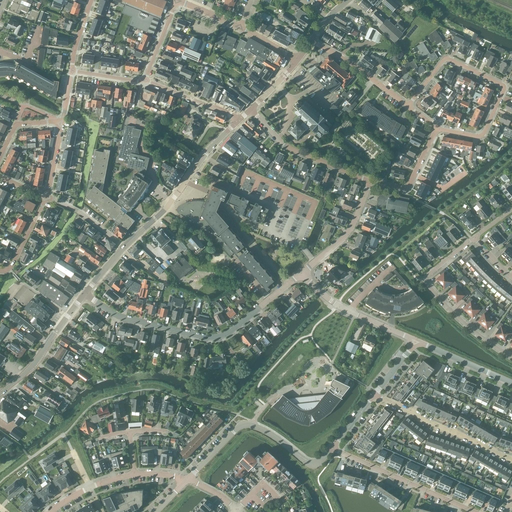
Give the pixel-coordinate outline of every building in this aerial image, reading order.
[(57,0),(57,3),(63,5),(66,6),(79,10),(81,4),(74,2),(73,4),(67,2),(67,0),(57,0)] [(115,4),(111,3),(103,0),(100,0),(99,5),(99,6),(109,10),(110,5),(111,5),(111,6),(114,7),(115,4)] [(110,0),(114,1),(122,3),(125,5),(160,19),(163,11),(165,12),(167,8),(165,7),(167,2),(162,0),(110,0)] [(363,0),(359,5),(369,14),(372,11),(369,9),(371,7),(363,0)] [(379,0),(382,2),(398,17),(404,10),(399,5),(398,7),(390,0),(379,0)] [(292,5),(298,9),(300,5),(295,1),(292,5)] [(29,8),(19,4),(13,2),(10,10),(16,13),(17,9),(27,13),(29,8)] [(61,10),(63,5),(57,3),(54,2),(52,7),(61,10)] [(232,12),(234,6),(225,2),(223,6),(220,5),(219,7),(222,8),(232,12)] [(128,25),(153,35),(160,19),(125,5),(122,14),(132,18),(128,25)] [(77,16),(79,10),(66,6),(65,8),(68,9),(68,10),(71,11),(70,14),(77,16)] [(97,11),(96,13),(110,18),(111,15),(108,14),(107,14),(109,10),(99,6),(97,11)] [(302,10),(301,10),(300,10),(296,16),(299,18),(296,21),(298,23),(306,28),(310,21),(308,19),(305,17),(307,14),(304,12),(304,11),(302,10)] [(359,19),(360,17),(349,11),(346,17),(355,21),(354,22),(363,26),(365,22),(359,19)] [(387,19),(386,19),(385,20),(376,12),(371,16),(381,25),(379,28),(382,31),(395,43),(403,34),(387,19)] [(278,18),(284,22),(285,20),(290,24),(289,25),(293,27),(293,26),(295,27),(295,28),(302,33),(305,28),(298,23),(293,20),(282,13),(278,18)] [(263,33),(263,32),(269,22),(271,18),(265,15),(261,23),(257,30),(263,33)] [(339,15),(337,15),(337,16),(335,19),(345,26),(346,25),(347,26),(349,27),(350,25),(347,23),(348,21),(339,15)] [(10,27),(15,29),(18,25),(19,21),(14,19),(13,20),(10,18),(7,23),(11,25),(10,27)] [(104,28),(105,25),(102,24),(103,21),(94,18),(93,22),(92,24),(101,27),(104,28)] [(66,29),(66,30),(72,32),(74,23),(71,22),(71,21),(65,19),(63,27),(63,28),(66,29)] [(184,21),(179,19),(176,26),(184,29),(185,26),(189,27),(189,28),(192,21),(187,20),(187,21),(184,20),(184,21)] [(354,29),(352,28),(349,27),(347,26),(346,25),(345,26),(334,20),(332,24),(348,34),(349,33),(351,34),(352,32),(357,35),(359,32),(354,29)] [(407,28),(399,21),(395,26),(403,33),(407,28)] [(269,22),(263,32),(269,35),(273,27),(268,25),(269,22)] [(91,29),(102,33),(103,30),(100,29),(101,27),(92,24),(91,28),(91,29)] [(344,34),(331,25),(326,32),(340,40),(344,34)] [(361,25),(358,31),(366,34),(369,29),(361,25)] [(49,30),(42,27),(40,45),(47,46),(49,30)] [(290,34),(287,40),(289,41),(295,44),(300,34),(287,27),(285,31),(284,31),(290,34)] [(370,28),(369,29),(366,34),(365,38),(371,41),(376,31),(370,28)] [(98,34),(101,35),(102,33),(91,29),(89,34),(97,37),(98,34)] [(56,38),(55,45),(66,46),(68,38),(64,37),(57,36),(57,35),(58,32),(51,30),(49,36),(56,38)] [(287,46),(289,41),(287,40),(290,34),(284,31),(283,34),(276,30),(271,39),(287,46)] [(436,45),(440,43),(443,41),(439,36),(435,30),(428,37),(432,43),(434,42),(436,45)] [(222,31),(217,44),(222,45),(221,48),(232,52),(236,39),(226,35),(227,33),(222,31)] [(473,44),(470,43),(471,40),(464,37),(456,33),(451,31),(450,34),(453,35),(452,36),(454,37),(453,39),(452,41),(460,45),(461,46),(458,52),(467,56),(473,44)] [(181,43),(184,44),(185,42),(184,42),(185,39),(183,38),(184,36),(174,32),(171,38),(181,42),(181,43)] [(143,38),(141,42),(149,45),(152,38),(142,34),(141,37),(143,38)] [(6,42),(5,42),(14,46),(16,42),(13,40),(14,38),(9,35),(7,39),(6,39),(5,39),(5,40),(5,42),(6,42)] [(325,35),(322,39),(331,45),(334,40),(325,35)] [(189,48),(197,51),(202,41),(194,37),(189,48)] [(280,66),(284,58),(282,56),(250,38),(247,42),(242,40),(241,39),(236,51),(246,57),(248,53),(249,54),(250,52),(251,51),(255,54),(257,56),(257,55),(266,60),(274,65),(275,63),(280,66)] [(444,43),(443,41),(440,43),(444,50),(451,46),(447,40),(444,43)] [(146,52),(149,45),(141,42),(139,45),(138,45),(136,48),(146,52)] [(182,55),(198,62),(201,54),(186,48),(186,47),(178,44),(174,42),(173,44),(169,43),(167,49),(175,52),(176,49),(184,52),(182,55)] [(416,47),(423,57),(427,55),(429,53),(423,43),(416,47)] [(474,44),(471,50),(474,52),(471,58),(478,61),(481,56),(481,57),(483,53),(477,50),(479,46),(474,44)] [(39,49),(36,71),(42,72),(45,49),(39,49)] [(487,50),(484,57),(488,59),(489,59),(486,65),(492,68),(495,62),(496,63),(498,59),(494,57),(495,54),(487,50)] [(377,62),(379,64),(382,60),(380,58),(375,57),(372,54),(369,58),(368,57),(372,51),(365,51),(362,54),(365,56),(361,61),(371,69),(377,62)] [(166,52),(165,53),(164,53),(163,54),(163,55),(163,56),(164,56),(164,57),(178,63),(179,62),(180,62),(182,58),(181,58),(175,55),(175,56),(174,56),(166,52)] [(245,59),(253,63),(255,59),(257,56),(250,52),(245,59)] [(430,55),(429,53),(427,55),(431,62),(437,58),(434,53),(430,55)] [(57,58),(56,68),(62,69),(63,69),(63,65),(64,66),(65,56),(58,55),(58,56),(55,55),(54,58),(57,58)] [(240,63),(243,58),(237,55),(234,60),(240,63)] [(266,60),(257,55),(257,56),(255,59),(263,64),(266,60)] [(326,60),(324,62),(349,82),(354,77),(350,73),(348,74),(333,61),(333,60),(328,56),(325,60),(326,60)] [(220,58),(213,69),(219,72),(225,60),(220,58)] [(278,67),(277,67),(277,66),(274,65),(266,60),(263,64),(274,71),(278,67)] [(385,61),(382,60),(379,64),(382,65),(376,73),(381,77),(384,73),(386,75),(391,69),(385,65),(388,62),(385,61)] [(502,66),(499,71),(505,74),(506,71),(508,68),(511,70),(511,68),(511,60),(511,63),(508,62),(507,64),(502,62),(501,65),(502,66)] [(0,77),(5,77),(10,76),(9,78),(10,78),(11,74),(16,77),(15,78),(19,80),(20,79),(23,81),(22,82),(26,84),(27,83),(29,84),(29,85),(33,88),(33,86),(36,88),(35,89),(39,91),(40,90),(42,91),(42,93),(46,95),(46,94),(49,95),(48,96),(55,100),(56,91),(57,91),(58,82),(53,81),(53,80),(52,79),(52,80),(51,80),(51,81),(51,82),(22,65),(14,61),(13,64),(9,63),(4,63),(1,63),(0,63),(0,77)] [(159,67),(170,72),(172,69),(168,67),(169,64),(162,61),(159,67)] [(409,68),(410,70),(414,68),(417,66),(413,61),(410,63),(409,62),(403,65),(406,70),(409,68)] [(324,62),(320,66),(320,67),(325,71),(325,70),(336,79),(334,81),(339,85),(340,85),(342,86),(344,88),(349,82),(324,62)] [(320,66),(318,64),(316,66),(316,67),(310,73),(333,93),(342,86),(340,85),(339,85),(334,81),(336,79),(325,70),(325,71),(320,67),(320,66)] [(261,70),(253,65),(249,70),(259,78),(266,82),(272,73),(264,67),(262,70),(261,69),(261,70)] [(418,68),(417,66),(414,68),(419,75),(425,71),(422,66),(418,68)] [(181,72),(179,74),(190,79),(193,73),(185,69),(182,68),(181,72)] [(387,81),(392,85),(399,77),(395,74),(396,72),(393,69),(389,74),(391,76),(387,81)] [(156,76),(161,78),(164,72),(158,70),(156,76)] [(259,78),(249,70),(247,74),(250,76),(247,79),(250,82),(262,90),(265,86),(257,81),(259,78)] [(455,73),(449,70),(445,78),(451,81),(449,85),(452,86),(456,79),(453,78),(455,73)] [(171,75),(176,76),(181,79),(187,81),(192,84),(193,84),(197,74),(193,73),(190,79),(179,74),(171,75)] [(167,80),(173,83),(176,76),(171,75),(170,74),(167,80)] [(218,80),(206,74),(205,76),(201,86),(206,88),(202,96),(209,99),(215,86),(216,87),(219,80),(218,80)] [(457,81),(460,83),(457,89),(456,92),(458,93),(463,84),(466,78),(463,77),(464,75),(461,74),(461,75),(460,75),(457,81)] [(416,81),(414,80),(408,75),(405,79),(399,87),(405,92),(411,84),(413,85),(416,81)] [(173,83),(178,85),(181,79),(176,76),(173,83)] [(471,80),(466,78),(463,84),(465,85),(463,91),(465,92),(468,87),(471,80)] [(181,79),(178,85),(184,88),(187,81),(181,79)] [(472,98),(474,95),(475,92),(476,90),(474,89),(477,83),(474,82),(475,80),(472,79),(471,80),(468,87),(471,88),(469,94),(471,95),(470,97),(472,98)] [(184,88),(190,90),(192,84),(187,81),(184,88)] [(249,89),(250,88),(244,84),(244,85),(240,82),(239,83),(237,81),(235,84),(241,89),(240,91),(253,100),(255,98),(257,95),(249,89)] [(245,83),(244,84),(250,88),(259,94),(262,90),(250,82),(248,85),(245,83)] [(75,97),(78,97),(78,95),(78,93),(83,94),(84,84),(78,83),(77,83),(75,97)] [(86,99),(89,99),(91,85),(78,83),(84,84),(83,91),(83,94),(85,94),(87,95),(87,96),(86,99)] [(437,83),(433,88),(446,98),(447,96),(440,91),(443,88),(437,83)] [(198,86),(193,84),(192,84),(190,90),(195,93),(198,86)] [(223,94),(222,93),(225,87),(218,84),(215,90),(216,91),(212,100),(219,103),(220,100),(221,100),(223,94)] [(97,92),(96,98),(100,98),(100,101),(103,102),(103,100),(105,87),(99,86),(98,92),(97,92)] [(111,88),(105,87),(103,100),(105,101),(106,99),(109,100),(110,94),(111,88)] [(144,92),(152,95),(149,101),(152,102),(153,100),(155,96),(154,96),(156,91),(146,87),(144,92)] [(493,91),(486,87),(483,93),(491,96),(493,91)] [(229,93),(237,99),(238,99),(247,106),(250,102),(241,95),(238,93),(239,93),(233,88),(232,89),(229,93)] [(446,98),(433,88),(429,93),(435,98),(438,95),(444,100),(446,98)] [(345,99),(351,104),(350,106),(348,109),(347,108),(346,110),(349,113),(351,111),(353,109),(357,104),(354,102),(358,97),(352,91),(351,92),(349,90),(347,93),(344,91),(341,95),(345,99)] [(131,108),(132,102),(134,103),(136,92),(129,91),(127,98),(126,97),(124,107),(123,107),(122,112),(126,113),(127,107),(131,108)] [(157,91),(155,96),(153,100),(158,102),(162,93),(157,91)] [(244,106),(245,105),(237,99),(229,93),(227,91),(226,91),(221,103),(224,104),(240,111),(244,106)] [(451,103),(456,94),(453,91),(447,100),(451,103)] [(476,96),(481,98),(488,102),(491,96),(483,93),(482,95),(475,92),(474,95),(476,96)] [(160,104),(163,105),(164,102),(167,103),(168,100),(167,100),(168,96),(163,94),(162,97),(161,97),(160,101),(161,101),(160,104)] [(174,106),(176,99),(170,96),(169,101),(166,109),(168,110),(171,104),(174,106)] [(340,117),(343,113),(343,112),(338,107),(343,102),(339,98),(334,104),(333,104),(329,108),(329,109),(338,117),(340,117)] [(429,105),(433,108),(437,103),(432,99),(430,102),(425,98),(421,104),(427,108),(429,105)] [(486,107),(488,102),(481,98),(478,104),(486,107)] [(101,109),(102,102),(92,100),(91,107),(96,108),(95,115),(100,116),(101,109)] [(301,120),(300,120),(310,129),(317,136),(318,135),(321,137),(320,137),(321,138),(321,137),(322,137),(321,137),(324,135),(324,134),(326,133),(327,134),(327,133),(328,132),(329,132),(329,131),(328,131),(329,129),(329,128),(332,125),(332,126),(333,125),(332,125),(332,124),(332,125),(330,123),(327,120),(328,120),(327,119),(328,118),(321,112),(320,114),(318,112),(315,110),(316,109),(315,109),(312,107),(313,107),(312,106),(312,107),(309,104),(310,104),(309,104),(306,102),(307,101),(306,101),(305,101),(306,102),(305,102),(304,102),(303,102),(303,103),(302,103),(302,104),(301,104),(302,104),(301,103),(300,103),(299,102),(300,101),(299,101),(298,101),(297,101),(298,102),(295,105),(294,105),(294,106),(294,107),(295,106),(297,108),(296,109),(297,110),(296,110),(295,110),(295,111),(295,112),(295,113),(295,114),(298,116),(298,117),(298,116),(301,119),(300,119),(301,120)] [(360,111),(365,115),(372,106),(371,105),(367,102),(367,103),(366,102),(360,109),(361,110),(360,111)] [(441,116),(447,119),(450,112),(446,111),(449,105),(447,104),(444,110),(441,116)] [(183,106),(182,105),(179,113),(181,114),(182,112),(185,113),(187,108),(183,106)] [(373,107),(372,106),(365,115),(370,119),(377,110),(373,107)] [(106,120),(106,123),(109,123),(110,112),(107,112),(108,108),(102,107),(101,117),(100,119),(106,120)] [(469,112),(474,114),(481,117),(484,112),(476,108),(475,111),(468,108),(467,111),(469,112)] [(0,111),(0,116),(2,118),(9,121),(11,116),(9,115),(10,112),(2,109),(1,112),(0,111)] [(452,121),(458,124),(459,121),(462,123),(464,118),(462,118),(464,115),(459,113),(460,110),(458,109),(455,115),(452,121)] [(370,119),(375,123),(382,113),(380,112),(377,110),(370,119)] [(226,117),(213,111),(212,114),(217,116),(215,119),(223,123),(226,117)] [(455,115),(450,112),(447,119),(452,121),(455,115)] [(383,114),(382,113),(375,123),(380,127),(387,116),(383,114)] [(474,114),(471,119),(479,123),(481,117),(474,114)] [(505,123),(505,124),(508,126),(511,120),(511,117),(511,118),(508,117),(508,118),(502,115),(500,121),(505,123)] [(201,129),(203,125),(197,121),(198,119),(193,116),(191,119),(191,120),(187,126),(186,125),(183,129),(187,131),(185,134),(189,137),(188,138),(192,140),(194,138),(195,138),(197,136),(196,134),(197,132),(198,133),(200,131),(199,130),(200,129),(201,129)] [(298,116),(298,117),(295,120),(296,122),(288,131),(297,140),(306,130),(307,131),(309,129),(310,130),(310,129),(300,120),(301,120),(300,119),(301,119),(298,116)] [(380,127),(386,130),(392,120),(390,119),(387,116),(380,127)] [(143,119),(142,124),(152,128),(154,124),(143,119)] [(476,128),(479,123),(471,119),(469,125),(476,128)] [(254,123),(251,120),(250,121),(249,120),(248,120),(244,124),(251,131),(256,125),(254,123)] [(397,123),(393,120),(392,120),(386,130),(391,133),(392,133),(397,123)] [(392,133),(395,135),(400,124),(397,123),(392,133)] [(404,126),(400,124),(395,135),(401,138),(405,129),(406,130),(408,127),(405,125),(404,126)] [(424,138),(427,131),(420,128),(421,127),(415,124),(413,127),(415,129),(413,133),(424,138)] [(243,136),(250,142),(250,141),(250,140),(250,139),(249,138),(251,137),(252,137),(253,135),(253,134),(254,133),(244,125),(243,125),(241,127),(241,128),(240,129),(245,133),(243,136)] [(142,200),(142,199),(143,198),(144,197),(144,196),(144,195),(144,194),(144,193),(143,192),(148,184),(149,185),(152,180),(147,177),(146,172),(150,158),(135,154),(139,138),(141,130),(134,128),(133,128),(132,128),(132,127),(126,126),(118,158),(126,160),(125,163),(128,164),(127,167),(138,170),(137,176),(134,175),(132,179),(134,180),(129,187),(129,188),(123,195),(122,193),(119,197),(120,199),(117,202),(128,211),(129,212),(138,201),(138,200),(139,200),(140,200),(141,200),(142,200)] [(501,133),(505,135),(504,136),(509,139),(510,137),(511,137),(511,130),(508,128),(504,126),(503,126),(501,130),(496,128),(493,135),(499,138),(501,133)] [(50,130),(44,131),(45,138),(49,138),(49,139),(51,139),(50,142),(53,143),(54,138),(51,138),(50,130)] [(222,148),(222,149),(232,156),(230,158),(235,161),(243,166),(257,148),(250,142),(243,136),(242,136),(236,131),(233,135),(222,148)] [(410,143),(419,147),(422,141),(413,136),(410,143)] [(441,151),(443,152),(445,146),(447,146),(449,138),(443,137),(441,145),(442,145),(441,151)] [(455,139),(452,154),(455,154),(456,148),(459,149),(461,140),(455,139)] [(497,151),(499,146),(502,148),(506,144),(505,143),(502,142),(498,140),(497,142),(491,140),(488,146),(494,148),(494,149),(497,151)] [(464,153),(464,156),(467,157),(468,154),(468,150),(471,151),(473,143),(467,142),(465,150),(464,153)] [(473,152),(472,158),(476,159),(477,156),(483,157),(484,154),(483,154),(484,147),(478,146),(476,152),(473,152)] [(408,154),(414,157),(417,151),(411,148),(408,154)] [(12,149),(10,154),(16,158),(18,159),(22,161),(23,159),(20,157),(22,154),(19,152),(12,149)] [(90,181),(102,183),(104,184),(110,151),(104,149),(104,152),(95,151),(90,181)] [(257,159),(258,159),(262,153),(258,149),(253,155),(255,157),(251,161),(251,162),(249,164),(252,165),(253,164),(254,163),(257,159)] [(72,154),(73,152),(64,150),(63,155),(72,157),(75,158),(76,155),(72,154)] [(175,167),(184,173),(193,158),(181,150),(178,154),(180,156),(179,158),(180,159),(175,167)] [(278,163),(281,164),(285,155),(279,152),(274,161),(274,162),(277,164),(278,163)] [(254,163),(257,165),(260,161),(262,162),(267,157),(266,156),(266,155),(265,154),(264,154),(262,153),(258,159),(257,159),(254,163)] [(438,153),(436,157),(444,162),(446,158),(447,158),(447,157),(438,153),(437,153),(438,153)] [(10,154),(7,160),(14,163),(16,158),(10,154)] [(220,155),(217,161),(227,167),(228,167),(232,159),(230,158),(227,156),(226,158),(220,155)] [(402,156),(399,162),(403,164),(409,167),(412,161),(406,158),(402,156)] [(267,157),(262,162),(260,165),(264,168),(268,163),(271,160),(269,159),(269,158),(268,157),(267,157)] [(436,157),(434,162),(442,166),(444,162),(436,157)] [(7,160),(4,165),(11,169),(14,163),(7,160)] [(164,162),(162,167),(165,169),(164,171),(167,173),(169,171),(172,173),(175,169),(168,165),(164,162)] [(295,171),(292,179),(293,180),(292,180),(304,185),(309,174),(306,173),(308,168),(306,167),(307,165),(301,162),(298,169),(297,172),(295,171)] [(434,162),(432,166),(441,170),(442,166),(434,162)] [(4,165),(1,171),(8,174),(10,171),(12,172),(13,170),(11,169),(4,165)] [(280,174),(292,179),(295,171),(284,166),(280,174)] [(432,166),(430,170),(439,174),(441,170),(432,166)] [(220,173),(223,175),(224,173),(221,171),(214,167),(210,172),(218,176),(220,173)] [(393,177),(403,179),(405,172),(395,170),(396,168),(392,167),(391,172),(394,173),(393,177)] [(315,168),(314,171),(313,170),(311,175),(309,174),(304,185),(302,189),(307,191),(311,180),(314,181),(314,180),(320,182),(324,172),(315,168)] [(168,177),(167,180),(176,185),(176,186),(179,181),(179,182),(181,179),(181,178),(183,174),(175,169),(172,173),(169,178),(168,177)] [(430,170),(428,174),(437,178),(439,174),(430,170)] [(332,188),(335,180),(333,179),(334,178),(332,178),(333,175),(327,173),(324,181),(325,182),(324,184),(327,186),(327,185),(332,188)] [(426,178),(435,182),(437,178),(428,174),(426,178)] [(337,177),(334,184),(334,185),(336,185),(334,189),(338,190),(339,187),(343,188),(346,181),(337,177)] [(30,178),(29,181),(33,181),(33,180),(35,180),(34,185),(41,187),(43,181),(35,179),(30,178)] [(422,182),(420,186),(428,190),(430,186),(431,186),(422,182),(421,182),(422,182)] [(511,188),(511,185),(509,182),(504,186),(506,189),(503,192),(509,200),(511,197),(511,190),(511,189),(511,188)] [(354,194),(357,195),(361,187),(355,184),(354,187),(352,186),(350,192),(351,192),(349,195),(347,200),(352,202),(354,196),(353,196),(354,194)] [(215,241),(217,243),(218,243),(219,244),(220,244),(220,245),(221,246),(222,246),(230,256),(234,253),(235,255),(236,254),(246,246),(239,237),(238,238),(238,234),(237,230),(235,226),(233,222),(231,218),(229,216),(225,212),(222,209),(219,207),(220,204),(222,200),(224,201),(228,192),(212,185),(207,197),(205,202),(204,202),(199,201),(195,201),(191,202),(187,203),(186,202),(181,204),(179,206),(178,207),(177,208),(177,209),(177,210),(177,211),(177,212),(178,212),(189,219),(208,233),(209,231),(215,235),(217,237),(215,241)] [(116,222),(122,226),(126,229),(125,229),(127,231),(135,221),(126,214),(128,211),(117,202),(116,203),(103,192),(99,189),(95,186),(86,198),(116,222)] [(420,186),(418,190),(426,195),(428,190),(420,186)] [(416,194),(415,195),(425,199),(424,199),(426,195),(418,190),(416,194)] [(380,192),(377,202),(377,207),(386,209),(406,213),(409,203),(408,203),(409,199),(380,192)] [(256,222),(263,225),(269,210),(232,194),(228,203),(234,206),(234,207),(234,209),(235,210),(236,212),(236,213),(243,216),(249,219),(256,222)] [(504,203),(497,194),(494,196),(493,196),(492,196),(491,197),(491,198),(492,198),(489,201),(495,208),(500,204),(501,205),(504,203)] [(12,207),(11,209),(17,212),(18,211),(21,213),(24,208),(28,210),(32,212),(32,211),(34,208),(33,208),(35,205),(30,202),(31,198),(26,196),(22,203),(20,202),(17,201),(13,208),(12,207)] [(342,205),(343,206),(342,208),(345,209),(345,208),(351,210),(351,209),(352,209),(353,209),(354,207),(353,206),(353,205),(353,204),(345,201),(342,200),(341,202),(342,205)] [(477,212),(483,220),(486,218),(487,218),(488,217),(488,216),(489,215),(484,210),(487,208),(481,200),(476,204),(480,209),(477,212)] [(45,217),(43,222),(52,227),(55,221),(51,219),(53,216),(55,212),(59,214),(61,210),(54,207),(53,210),(48,208),(47,211),(46,212),(47,212),(46,213),(45,214),(46,214),(44,217),(45,217)] [(344,226),(345,224),(347,219),(341,216),(341,217),(337,215),(339,212),(333,210),(331,209),(329,214),(337,217),(335,222),(341,224),(341,225),(344,226)] [(375,217),(379,218),(381,214),(370,209),(367,216),(374,219),(375,217)] [(470,230),(471,229),(472,229),(474,228),(474,227),(476,225),(471,219),(474,217),(469,211),(463,215),(465,217),(462,220),(465,224),(465,223),(470,230)] [(17,221),(16,224),(18,225),(23,228),(26,223),(20,220),(18,218),(17,221)] [(76,220),(73,224),(79,228),(82,224),(76,220)] [(369,232),(370,228),(374,230),(373,232),(388,237),(391,229),(371,220),(369,225),(364,223),(362,229),(369,232)] [(331,235),(332,235),(335,227),(333,226),(334,224),(326,221),(325,221),(324,224),(327,225),(324,234),(322,238),(328,241),(331,235)] [(125,234),(127,232),(125,230),(125,229),(126,229),(122,226),(116,222),(114,225),(115,226),(113,228),(113,229),(112,231),(112,232),(113,233),(114,233),(118,236),(119,235),(123,238),(124,238),(125,236),(125,234)] [(14,226),(13,230),(15,231),(21,234),(23,228),(18,225),(16,224),(14,226)] [(43,224),(41,227),(37,224),(35,229),(39,232),(46,236),(50,228),(43,224)] [(94,235),(95,236),(98,232),(91,226),(88,229),(86,228),(83,231),(86,233),(92,237),(94,235)] [(455,226),(451,229),(452,230),(447,234),(454,242),(459,238),(457,235),(461,232),(455,226)] [(491,243),(501,235),(496,228),(491,232),(493,234),(488,239),(491,243)] [(175,243),(176,241),(176,240),(172,235),(169,238),(167,236),(168,235),(169,233),(168,231),(166,232),(164,230),(163,231),(162,229),(156,234),(156,233),(154,233),(152,235),(152,237),(168,256),(174,251),(169,245),(170,245),(173,242),(173,243),(175,243)] [(81,232),(77,240),(83,244),(88,236),(81,232)] [(98,232),(95,236),(94,238),(94,239),(95,240),(95,239),(98,241),(102,234),(98,232)] [(446,248),(446,247),(447,246),(448,245),(448,244),(447,243),(449,241),(443,233),(437,237),(437,238),(434,241),(435,242),(434,242),(437,245),(440,249),(441,248),(441,249),(442,249),(442,250),(443,250),(444,250),(445,250),(445,249),(446,249),(447,249),(447,248),(446,248)] [(358,238),(357,240),(376,248),(379,240),(372,237),(370,242),(365,240),(367,237),(360,234),(360,235),(359,235),(358,235),(357,237),(358,238)] [(37,254),(40,247),(41,246),(39,245),(41,240),(39,239),(32,235),(30,241),(33,242),(30,250),(37,254)] [(188,245),(196,254),(197,254),(205,248),(202,244),(204,242),(199,235),(196,238),(194,236),(189,241),(191,243),(188,245)] [(501,235),(491,243),(495,247),(500,243),(503,245),(507,241),(504,237),(501,235)] [(4,238),(0,245),(7,248),(9,243),(16,247),(19,241),(9,236),(7,240),(4,238)] [(106,244),(104,243),(102,244),(112,252),(117,245),(109,239),(106,242),(107,242),(106,244)] [(362,249),(363,245),(368,247),(367,251),(370,252),(375,248),(376,248),(357,240),(356,242),(355,242),(354,244),(355,245),(355,246),(362,249)] [(103,257),(108,250),(97,242),(95,245),(99,248),(96,251),(103,257)] [(425,253),(431,261),(437,256),(432,251),(435,248),(431,243),(426,247),(428,250),(425,253)] [(511,246),(509,243),(507,245),(505,247),(507,249),(502,254),(506,258),(511,251),(511,246)] [(92,257),(90,259),(98,265),(102,259),(82,245),(79,250),(84,253),(85,252),(90,255),(92,257)] [(143,250),(137,245),(129,253),(134,259),(135,258),(136,260),(140,256),(139,255),(143,250)] [(0,251),(0,262),(3,257),(4,258),(9,261),(11,257),(10,256),(12,253),(6,250),(4,253),(0,251)] [(272,284),(276,280),(251,251),(247,254),(246,254),(249,252),(247,250),(245,252),(238,258),(267,292),(270,289),(273,286),(272,284)] [(363,255),(366,256),(367,254),(362,252),(361,254),(360,254),(360,253),(353,250),(350,257),(358,260),(359,257),(360,258),(360,257),(362,258),(363,255)] [(471,251),(466,255),(470,260),(474,256),(475,256),(471,251)] [(38,256),(35,255),(29,252),(28,254),(25,252),(21,260),(26,263),(29,258),(32,260),(33,260),(34,261),(38,256)] [(44,265),(53,270),(60,259),(60,258),(52,252),(44,265)] [(416,256),(418,258),(412,263),(419,271),(425,266),(421,261),(424,258),(419,253),(416,256)] [(71,264),(75,258),(69,254),(65,260),(71,264)] [(467,262),(470,260),(466,255),(461,260),(465,264),(467,262)] [(478,260),(474,256),(470,260),(467,262),(469,265),(471,267),(478,260)] [(81,257),(79,260),(83,263),(80,267),(89,273),(90,273),(90,272),(91,272),(92,270),(92,269),(93,268),(86,263),(87,261),(81,257)] [(183,258),(171,268),(180,279),(186,274),(188,276),(194,270),(183,258)] [(60,259),(53,270),(53,271),(65,278),(67,275),(72,278),(70,281),(77,286),(79,283),(80,283),(85,275),(60,259)] [(151,266),(148,269),(152,273),(155,271),(159,266),(160,265),(155,261),(155,262),(152,259),(151,259),(147,263),(151,266)] [(475,271),(482,265),(478,260),(471,267),(475,271)] [(133,263),(131,266),(125,261),(122,264),(121,264),(120,266),(120,267),(120,268),(128,274),(129,273),(133,269),(137,272),(140,268),(133,263)] [(479,275),(486,269),(482,265),(475,271),(479,275)] [(344,272),(345,274),(347,270),(338,266),(337,270),(338,270),(336,272),(332,268),(326,274),(328,276),(326,278),(331,283),(333,281),(335,283),(342,276),(341,275),(344,272)] [(49,278),(49,279),(54,272),(49,269),(45,276),(46,277),(49,278)] [(484,280),(490,273),(488,271),(486,269),(479,275),(481,278),(484,280)] [(407,284),(395,270),(393,272),(405,285),(405,286),(407,284)] [(441,276),(437,280),(440,285),(449,278),(446,275),(448,274),(444,270),(439,274),(441,276)] [(42,280),(30,272),(26,278),(35,284),(38,286),(42,280)] [(73,295),(77,288),(78,288),(70,283),(69,283),(54,272),(49,279),(59,286),(59,285),(65,289),(65,290),(73,295)] [(391,273),(383,280),(385,282),(393,275),(391,273)] [(488,284),(494,277),(490,273),(484,280),(488,284)] [(124,277),(122,280),(117,276),(110,285),(122,295),(127,289),(126,289),(128,286),(129,288),(134,282),(129,280),(125,278),(124,277)] [(492,288),(499,281),(494,277),(488,284),(490,286),(492,288)] [(451,288),(456,283),(452,279),(451,280),(449,278),(440,285),(444,289),(449,285),(451,288)] [(45,280),(44,282),(38,290),(62,307),(68,298),(63,293),(45,280)] [(495,290),(497,292),(503,285),(499,281),(492,288),(495,290)] [(136,292),(139,293),(141,285),(134,282),(128,290),(136,292)] [(453,298),(461,291),(458,289),(460,287),(456,283),(451,288),(453,290),(449,294),(453,298)] [(508,288),(505,287),(503,285),(497,292),(502,296),(508,288)] [(234,289),(239,296),(236,298),(237,300),(235,302),(238,306),(237,307),(240,311),(246,307),(245,305),(245,304),(244,302),(247,300),(242,295),(244,294),(238,286),(234,289)] [(141,311),(142,312),(143,304),(145,305),(147,299),(146,299),(148,290),(147,290),(140,288),(139,295),(135,310),(138,311),(138,312),(141,313),(141,311)] [(410,311),(410,309),(413,308),(413,309),(415,309),(414,307),(416,306),(417,307),(417,306),(419,304),(420,305),(421,304),(420,303),(422,301),(423,303),(424,303),(420,298),(419,297),(412,289),(408,292),(404,294),(399,296),(394,296),(390,296),(385,295),(381,293),(377,290),(375,288),(367,296),(370,298),(365,303),(366,303),(367,303),(370,304),(369,305),(370,306),(371,305),(373,306),(372,308),(373,307),(376,308),(376,309),(377,310),(378,308),(380,309),(379,311),(380,311),(380,310),(387,311),(387,313),(387,311),(391,312),(391,311),(394,311),(394,314),(395,314),(395,312),(398,312),(398,313),(400,313),(400,311),(402,311),(402,313),(403,313),(403,312),(406,310),(406,312),(407,312),(407,310),(409,309),(410,311)] [(502,296),(506,300),(511,292),(511,291),(508,288),(502,296)] [(295,292),(291,296),(293,298),(290,300),(298,307),(301,305),(298,301),(304,296),(298,289),(295,292)] [(117,297),(120,299),(122,297),(115,291),(113,294),(109,290),(104,296),(112,303),(117,297)] [(464,292),(463,293),(461,291),(453,298),(457,303),(461,298),(464,301),(468,296),(464,292)] [(134,302),(131,301),(129,309),(135,310),(139,295),(136,295),(136,297),(134,296),(133,299),(135,300),(134,302)] [(32,299),(27,306),(43,319),(46,321),(52,314),(55,314),(55,310),(48,305),(47,306),(38,298),(35,302),(32,299)] [(174,306),(183,309),(185,301),(176,298),(174,306)] [(470,298),(466,303),(468,305),(464,310),(469,314),(477,304),(478,304),(474,301),(470,298)] [(145,305),(147,305),(146,308),(149,309),(148,313),(149,313),(149,314),(149,315),(151,315),(152,315),(152,314),(155,315),(158,303),(154,303),(154,306),(151,305),(151,302),(148,301),(149,299),(147,299),(145,305)] [(162,309),(160,316),(166,318),(168,310),(171,311),(173,304),(169,303),(168,306),(165,306),(166,304),(161,303),(160,308),(162,309)] [(480,315),(484,310),(481,308),(477,304),(469,314),(473,318),(477,313),(480,315)] [(294,305),(290,309),(295,313),(299,309),(294,305)] [(43,319),(27,306),(25,309),(37,319),(31,326),(33,327),(34,325),(42,332),(47,326),(40,321),(43,319)] [(3,307),(0,311),(0,313),(4,317),(8,311),(3,307)] [(194,315),(196,308),(192,307),(191,307),(190,311),(185,309),(184,313),(185,313),(183,321),(185,322),(184,323),(188,324),(188,323),(190,323),(192,315),(194,315)] [(230,311),(227,314),(230,319),(236,314),(230,307),(228,309),(230,311)] [(274,310),(272,312),(281,323),(283,321),(279,316),(282,314),(276,308),(275,307),(273,309),(274,310)] [(291,318),(295,313),(290,309),(286,313),(291,318)] [(483,326),(490,317),(487,315),(488,313),(484,310),(480,315),(482,317),(478,322),(483,326)] [(13,311),(7,319),(20,330),(23,324),(33,332),(35,329),(33,327),(31,326),(13,311)] [(172,319),(179,321),(181,313),(174,311),(173,314),(174,315),(172,319)] [(281,323),(272,312),(267,315),(273,322),(275,320),(279,325),(281,323)] [(219,326),(226,322),(221,314),(215,317),(219,326)] [(92,328),(96,331),(99,327),(100,329),(104,324),(102,321),(101,322),(99,320),(98,321),(90,315),(85,321),(93,327),(92,328)] [(494,318),(492,319),(490,317),(483,326),(488,329),(491,324),(494,326),(499,320),(497,318),(495,319),(494,318)] [(196,325),(207,327),(209,321),(198,318),(196,325)] [(258,323),(263,330),(269,325),(267,322),(266,323),(263,319),(258,323)] [(501,339),(507,330),(504,328),(505,326),(500,323),(497,328),(499,330),(496,335),(501,339)] [(0,326),(0,339),(2,340),(10,329),(2,324),(0,326)] [(273,325),(269,329),(274,336),(278,332),(273,325)] [(118,330),(116,336),(122,337),(121,339),(124,340),(126,328),(121,327),(120,330),(118,330)] [(254,337),(260,332),(256,327),(253,329),(252,328),(248,331),(253,337),(254,337)] [(127,336),(131,337),(132,329),(126,328),(124,340),(126,341),(126,339),(127,336)] [(507,330),(501,339),(506,342),(509,337),(511,338),(511,330),(508,328),(507,330)] [(79,340),(77,338),(79,335),(72,330),(68,336),(79,343),(80,340),(79,340)] [(15,336),(23,342),(24,340),(28,343),(29,342),(33,346),(37,340),(28,334),(26,337),(18,331),(15,336)] [(146,341),(145,344),(148,345),(150,336),(147,335),(148,333),(141,332),(140,336),(139,336),(138,339),(146,341)] [(157,334),(156,335),(154,334),(151,346),(155,347),(154,352),(159,354),(160,347),(158,347),(160,336),(159,336),(160,335),(157,334)] [(246,334),(241,338),(248,347),(253,343),(246,334)] [(265,334),(263,337),(269,344),(271,342),(265,334)] [(372,338),(368,336),(364,344),(373,348),(376,341),(371,339),(372,338)] [(70,347),(69,348),(78,353),(80,350),(71,344),(72,343),(63,337),(60,343),(67,347),(68,346),(70,347)] [(162,349),(165,350),(167,351),(168,347),(172,348),(174,339),(168,338),(166,345),(163,344),(162,349)] [(14,353),(14,354),(20,359),(26,350),(20,345),(19,346),(13,342),(8,349),(14,353)] [(96,342),(91,351),(102,357),(103,354),(100,352),(103,345),(96,342)] [(175,349),(173,357),(176,357),(177,355),(185,357),(187,349),(184,348),(185,344),(179,343),(177,350),(175,349)] [(257,343),(254,346),(260,353),(263,351),(257,343)] [(359,347),(351,343),(348,351),(355,354),(359,347)] [(58,350),(58,351),(69,358),(70,356),(66,353),(67,350),(59,346),(57,349),(58,350)] [(190,356),(200,358),(201,355),(197,354),(198,350),(192,348),(190,356)] [(63,358),(70,362),(73,357),(70,356),(69,358),(58,351),(54,357),(61,361),(63,358)] [(205,357),(203,367),(208,368),(208,365),(213,364),(213,365),(219,364),(227,363),(225,353),(221,354),(221,357),(210,358),(205,357)] [(54,369),(55,370),(59,365),(52,361),(51,361),(49,360),(45,365),(53,370),(54,369)] [(414,370),(413,370),(426,380),(427,379),(435,370),(429,365),(429,366),(424,361),(420,366),(419,366),(419,365),(414,371),(414,370)] [(58,374),(72,384),(76,378),(63,368),(58,374)] [(44,383),(48,377),(51,379),(53,377),(46,372),(44,374),(38,370),(34,377),(44,383)] [(410,374),(410,375),(419,382),(418,381),(422,377),(426,380),(413,370),(414,371),(411,375),(410,374)] [(80,372),(78,376),(86,381),(88,378),(80,372)] [(444,385),(449,387),(454,377),(454,375),(449,373),(448,376),(445,375),(443,380),(445,382),(445,383),(444,385)] [(407,379),(416,386),(415,385),(418,381),(419,382),(410,375),(411,375),(407,379)] [(454,377),(449,387),(455,389),(458,391),(462,382),(459,381),(460,378),(455,376),(454,377)] [(279,400),(271,407),(272,407),(273,406),(286,417),(302,424),(310,425),(310,422),(315,420),(316,422),(330,412),(341,398),(342,399),(343,399),(341,398),(350,387),(335,379),(333,378),(330,386),(331,387),(329,390),(329,389),(329,390),(325,395),(288,399),(283,395),(279,400)] [(416,386),(407,379),(404,383),(403,383),(413,391),(412,389),(415,385),(416,386)] [(458,391),(461,392),(466,394),(470,384),(471,383),(466,380),(464,383),(462,382),(458,391)] [(26,383),(24,387),(32,393),(33,390),(35,388),(36,386),(29,381),(27,383),(26,383)] [(400,387),(410,395),(413,391),(403,383),(404,384),(401,388),(400,387)] [(474,398),(478,389),(475,388),(476,385),(471,383),(471,384),(470,384),(466,394),(471,397),(474,398)] [(397,391),(407,399),(410,395),(400,387),(401,388),(397,392),(397,391)] [(482,388),(481,390),(478,389),(474,398),(477,399),(482,402),(487,391),(487,390),(482,388)] [(69,389),(68,390),(69,390),(66,394),(74,400),(77,395),(73,392),(69,389)] [(495,396),(492,395),(493,392),(488,390),(487,391),(482,402),(488,404),(489,401),(492,402),(495,396)] [(406,400),(407,399),(397,391),(396,392),(397,392),(392,399),(398,402),(398,401),(397,401),(398,400),(401,402),(405,398),(406,400)] [(48,398),(47,400),(58,407),(58,408),(63,411),(63,412),(68,405),(62,401),(51,394),(48,398)] [(13,405),(14,404),(22,409),(23,408),(27,403),(26,403),(27,401),(22,398),(21,400),(17,397),(16,399),(10,395),(6,400),(13,405)] [(503,398),(504,397),(499,395),(497,398),(495,396),(492,402),(495,403),(494,406),(499,409),(503,398)] [(148,405),(147,408),(148,408),(149,408),(149,409),(151,410),(151,411),(156,412),(157,409),(159,410),(160,404),(158,403),(159,400),(156,399),(156,398),(152,397),(150,403),(148,402),(148,405)] [(509,400),(504,397),(504,399),(503,398),(499,409),(504,411),(506,408),(508,409),(511,404),(508,402),(509,400)] [(424,410),(428,402),(429,400),(423,398),(423,399),(420,398),(415,405),(420,407),(419,408),(424,410)] [(141,400),(133,399),(132,411),(140,412),(140,406),(144,406),(144,401),(141,400)] [(11,420),(12,421),(19,411),(3,400),(0,405),(0,417),(8,423),(11,420)] [(168,413),(169,410),(173,411),(175,405),(171,404),(171,402),(164,401),(162,411),(168,413)] [(433,405),(428,402),(424,410),(429,413),(433,405)] [(122,403),(114,404),(116,412),(113,412),(114,418),(125,416),(122,403)] [(41,405),(35,416),(50,424),(51,422),(50,422),(55,413),(49,410),(41,405)] [(429,413),(434,415),(438,407),(433,405),(429,413)] [(98,414),(96,415),(98,422),(101,421),(101,420),(100,418),(101,418),(110,414),(110,415),(110,414),(108,407),(107,407),(104,408),(104,407),(100,408),(101,409),(98,410),(97,410),(98,414)] [(189,411),(182,407),(178,415),(180,417),(179,419),(181,420),(179,423),(186,426),(188,420),(190,421),(194,413),(192,412),(193,411),(189,410),(189,411)] [(443,409),(438,407),(434,415),(439,417),(443,409)] [(381,413),(380,413),(388,419),(390,421),(395,414),(394,412),(388,410),(387,410),(388,410),(387,411),(384,409),(385,409),(384,408),(381,413)] [(447,411),(443,409),(439,417),(444,419),(447,411)] [(28,415),(21,410),(18,414),(25,419),(28,415)] [(452,413),(447,411),(444,419),(449,421),(452,413)] [(453,411),(452,413),(449,421),(454,423),(459,413),(453,411)] [(376,417),(385,424),(386,425),(390,421),(388,419),(380,413),(377,417),(376,417)] [(456,422),(461,425),(467,415),(462,413),(456,422)] [(211,417),(213,418),(219,425),(223,421),(217,414),(216,415),(214,414),(212,416),(211,416),(211,417)] [(86,420),(80,429),(89,434),(91,431),(93,432),(96,427),(93,425),(94,424),(98,422),(96,415),(90,417),(91,420),(89,422),(86,420)] [(467,416),(467,415),(461,425),(466,428),(470,420),(466,418),(467,416)] [(374,422),(373,421),(381,428),(383,429),(386,425),(385,424),(376,417),(377,418),(374,422)] [(213,418),(209,422),(216,428),(219,425),(213,418)] [(405,428),(411,421),(407,418),(400,426),(404,430),(405,428)] [(466,428),(471,430),(475,423),(470,420),(466,428)] [(373,421),(374,422),(370,426),(370,425),(378,432),(381,428),(373,421)] [(410,431),(415,424),(411,421),(405,428),(410,431)] [(204,424),(212,432),(216,428),(209,422),(206,425),(204,424)] [(480,426),(475,423),(471,430),(475,433),(480,426)] [(212,432),(204,424),(199,429),(207,437),(212,432)] [(415,424),(410,431),(414,435),(419,428),(415,424)] [(376,438),(380,433),(370,425),(370,426),(367,430),(366,429),(366,430),(376,438)] [(475,433),(480,436),(484,428),(480,426),(475,433)] [(14,428),(10,434),(19,441),(23,435),(14,428)] [(424,431),(419,428),(414,435),(418,438),(424,431)] [(489,431),(484,428),(480,436),(485,439),(489,431)] [(207,437),(199,429),(194,434),(202,442),(207,437)] [(375,436),(366,430),(367,430),(364,434),(363,434),(371,440),(374,443),(375,441),(373,440),(376,437),(375,436)] [(424,431),(417,440),(421,443),(428,435),(424,431)] [(494,434),(489,431),(485,439),(489,441),(495,432),(494,434)] [(494,444),(500,435),(495,432),(489,441),(494,444)] [(194,434),(193,436),(189,440),(189,439),(197,447),(202,442),(194,434)] [(367,454),(367,455),(375,445),(376,444),(363,434),(364,434),(353,447),(359,450),(360,449),(359,449),(360,449),(367,454)] [(4,438),(0,442),(8,449),(13,443),(2,435),(2,436),(4,438)] [(426,446),(431,447),(432,445),(435,437),(430,435),(426,446)] [(499,445),(504,447),(507,439),(508,436),(503,435),(499,445)] [(188,441),(186,443),(187,445),(194,451),(197,448),(197,447),(189,439),(188,438),(186,439),(188,441)] [(187,445),(184,449),(190,455),(194,451),(187,445)] [(374,458),(382,449),(380,447),(372,457),(374,458)] [(378,458),(377,459),(383,462),(385,456),(388,457),(391,451),(383,447),(380,453),(379,452),(375,457),(378,458)] [(466,448),(462,458),(467,460),(471,450),(466,448)] [(158,455),(158,449),(154,449),(148,449),(148,463),(154,463),(154,455),(158,455)] [(162,449),(158,449),(158,455),(161,455),(160,463),(166,464),(168,450),(162,449)] [(190,455),(184,449),(180,452),(183,455),(182,456),(185,459),(186,458),(187,459),(190,455)] [(174,451),(168,450),(166,464),(172,464),(173,457),(176,457),(177,451),(174,451)] [(469,460),(474,463),(475,460),(480,453),(475,450),(469,460)] [(122,451),(116,453),(119,466),(125,464),(122,451)] [(256,465),(262,465),(262,469),(264,469),(266,467),(270,470),(278,461),(268,451),(262,457),(259,454),(256,457),(249,452),(239,462),(248,471),(252,467),(254,469),(256,469),(256,465)] [(394,467),(399,454),(391,451),(388,457),(391,459),(388,464),(394,467)] [(119,466),(116,453),(107,455),(109,461),(112,460),(114,467),(119,466)] [(475,460),(480,463),(484,456),(480,453),(475,460)] [(54,462),(58,460),(57,458),(57,457),(55,454),(53,455),(53,454),(49,456),(50,457),(43,461),(47,466),(44,468),(46,472),(54,467),(51,464),(52,463),(53,463),(54,462)] [(402,463),(405,465),(408,458),(399,454),(394,467),(399,469),(402,463)] [(109,461),(107,455),(103,456),(104,458),(99,460),(98,458),(102,471),(108,469),(105,462),(109,461)] [(480,463),(485,466),(489,458),(484,456),(480,463)] [(92,460),(97,473),(102,471),(98,458),(92,460)] [(405,472),(410,474),(416,462),(408,458),(405,465),(407,466),(405,472)] [(485,466),(489,469),(494,461),(489,458),(485,466)] [(276,472),(282,465),(278,461),(270,470),(272,468),(276,472)] [(489,469),(494,471),(499,464),(494,461),(489,469)] [(247,472),(248,471),(239,462),(241,464),(237,468),(246,477),(249,474),(247,472)] [(421,472),(424,466),(416,462),(410,474),(416,477),(418,471),(421,472)] [(494,471),(499,474),(503,467),(499,464),(494,471)] [(287,469),(282,465),(276,472),(280,476),(287,469)] [(421,479),(427,482),(432,469),(424,466),(421,472),(424,473),(421,479)] [(504,477),(508,470),(503,467),(499,474),(504,477)] [(237,468),(233,473),(240,479),(242,478),(243,479),(246,477),(237,468)] [(291,474),(287,469),(280,476),(285,480),(291,474)] [(438,480),(441,473),(432,469),(427,482),(432,484),(435,478),(438,480)] [(70,480),(70,479),(69,478),(72,477),(68,470),(65,471),(66,473),(61,476),(67,487),(68,487),(69,487),(72,485),(72,484),(70,481),(71,481),(70,480)] [(511,471),(508,470),(502,479),(507,482),(511,473),(511,471)] [(335,482),(341,483),(343,474),(337,472),(337,474),(333,472),(330,479),(335,481),(335,482)] [(239,481),(240,479),(233,473),(229,477),(238,485),(240,483),(239,481)] [(438,487),(443,489),(449,477),(441,473),(438,480),(440,481),(438,487)] [(295,478),(291,474),(285,480),(289,485),(295,478)] [(349,475),(343,474),(341,483),(347,485),(349,475)] [(349,475),(347,485),(353,486),(355,477),(349,475)] [(59,485),(59,486),(60,487),(62,490),(67,487),(61,476),(53,481),(56,486),(59,484),(59,485)] [(229,477),(225,481),(232,488),(236,484),(238,486),(238,485),(229,477)] [(361,478),(355,477),(353,486),(358,488),(361,478)] [(454,487),(457,480),(449,477),(443,489),(449,492),(451,486),(454,487)] [(300,482),(295,478),(289,485),(293,489),(300,482)] [(361,478),(358,488),(368,490),(371,483),(367,481),(367,480),(361,478)] [(454,494),(460,497),(465,484),(457,480),(454,487),(457,488),(454,494)] [(225,481),(219,488),(222,490),(223,489),(227,492),(232,488),(225,481)] [(8,493),(10,495),(13,492),(14,491),(15,490),(17,492),(24,487),(22,484),(19,486),(15,482),(5,490),(8,493)] [(50,482),(48,484),(43,488),(44,490),(44,489),(50,498),(52,497),(55,494),(53,491),(52,490),(51,489),(54,488),(50,482)] [(371,483),(368,490),(376,496),(381,487),(376,484),(375,486),(371,484),(371,483)] [(468,493),(470,494),(473,488),(465,484),(460,497),(465,499),(468,493)] [(381,487),(376,496),(381,499),(386,491),(381,487)] [(476,504),(482,492),(473,488),(470,494),(473,496),(471,501),(476,504)] [(42,496),(42,497),(42,498),(43,498),(43,499),(45,502),(49,499),(50,498),(44,489),(44,490),(39,493),(38,491),(35,493),(39,498),(42,496)] [(144,489),(138,490),(131,491),(122,493),(117,494),(111,496),(104,499),(110,511),(111,511),(135,511),(143,504),(144,489)] [(392,494),(386,491),(381,499),(386,502),(392,494)] [(484,501),(487,502),(490,495),(482,492),(476,504),(481,506),(484,501)] [(392,494),(386,502),(391,506),(397,497),(392,494)] [(500,500),(490,495),(487,502),(490,503),(487,509),(493,511),(495,506),(497,506),(500,500)] [(35,511),(36,510),(39,507),(37,504),(36,504),(36,503),(35,502),(37,500),(33,496),(26,502),(28,503),(35,511)] [(402,501),(397,497),(391,506),(396,509),(397,508),(401,511),(404,504),(401,502),(402,501)] [(210,503),(210,502),(207,500),(203,505),(210,511),(212,511),(214,510),(212,508),(214,507),(210,503)] [(33,511),(35,511),(26,502),(19,508),(23,511),(24,511),(26,510),(27,511),(33,511)] [(86,506),(89,511),(95,511),(96,511),(92,503),(91,503),(86,506)]
